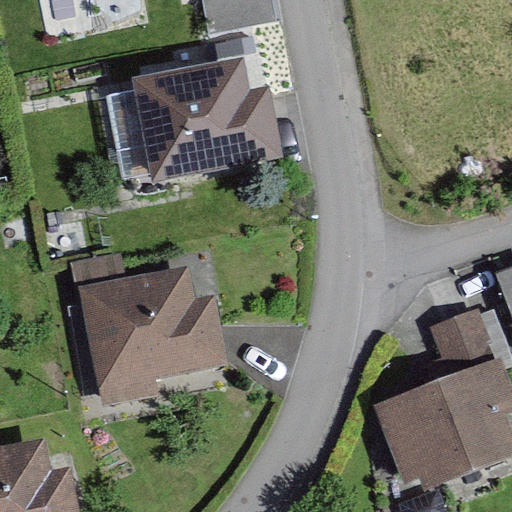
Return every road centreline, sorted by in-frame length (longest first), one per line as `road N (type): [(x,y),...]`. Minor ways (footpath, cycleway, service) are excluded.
road 1 (residential): [(353,291),(307,0)]
road 2 (residential): [(253,511),(292,464),(353,291)]
road 3 (residential): [(353,291),(511,231)]
